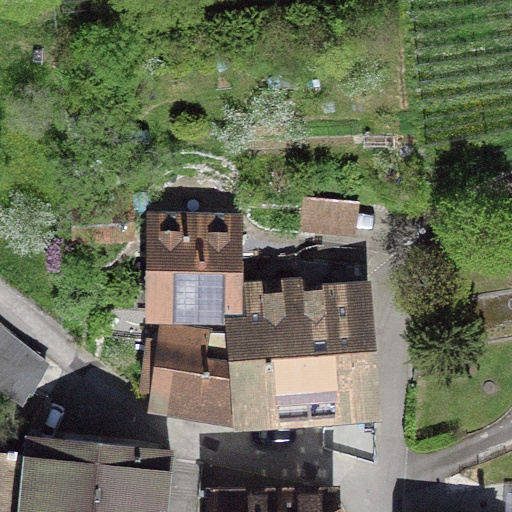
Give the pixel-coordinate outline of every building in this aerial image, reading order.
[(241,258),(233,258),(234,219),(155,218),(155,256),(146,256),(145,285),(155,285),(154,310),(231,312),(229,286),(233,286),(240,285),(241,258)] [(299,281),(240,285),(233,286),(229,286),(231,312),(233,333),(240,422),(374,412),(363,289),(300,294),(299,281)] [(39,352),(0,320),(0,386),(21,403),(45,360),(38,355),(39,352)] [(162,393),(159,408),(240,422),(233,333),(150,329),(143,390),(162,393)] [(164,511),(170,456),(27,442),(20,511),(164,511)] [(0,443),(0,511),(15,511),(22,446),(0,443)] [(325,511),(326,494),(214,496),(213,511),(325,511)]
